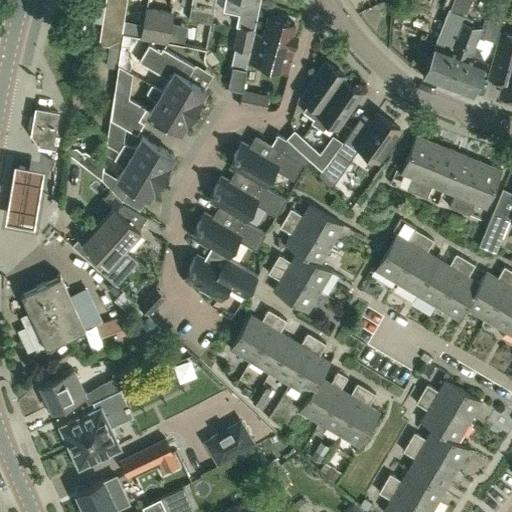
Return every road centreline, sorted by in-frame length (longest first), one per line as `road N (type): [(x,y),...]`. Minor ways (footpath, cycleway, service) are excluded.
road 1 (unclassified): [(202,328),(173,285),(182,190),(231,116),(285,123),(315,0)]
road 2 (residential): [(511,132),(417,100),(320,0)]
road 3 (residential): [(511,401),(382,334)]
